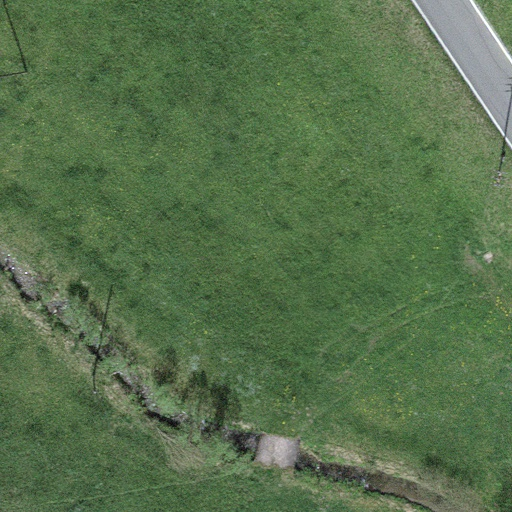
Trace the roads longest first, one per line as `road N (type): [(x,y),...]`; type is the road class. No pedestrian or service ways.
road 1 (track): [(511,294),(456,294),(383,325),(294,412),(273,467)]
road 2 (tertiary): [(511,103),(443,0)]
